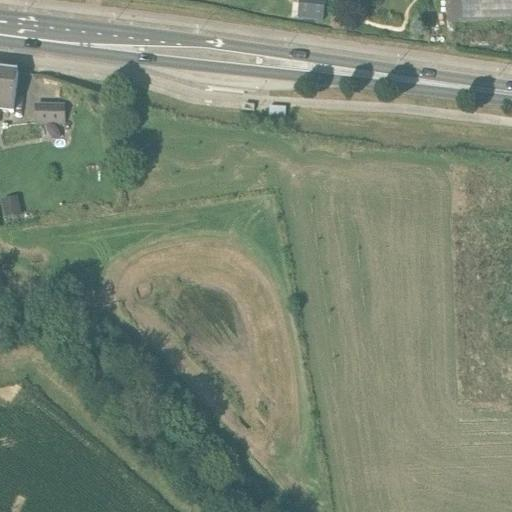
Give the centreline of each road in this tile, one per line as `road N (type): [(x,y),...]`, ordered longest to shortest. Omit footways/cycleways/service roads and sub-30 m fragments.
road 1 (track): [(224,511),(134,401),(0,278)]
road 2 (primary): [(300,66),(262,49),(0,15)]
road 3 (primary): [(0,41),(252,70),(300,66)]
road 4 (primary): [(511,93),(300,66)]
